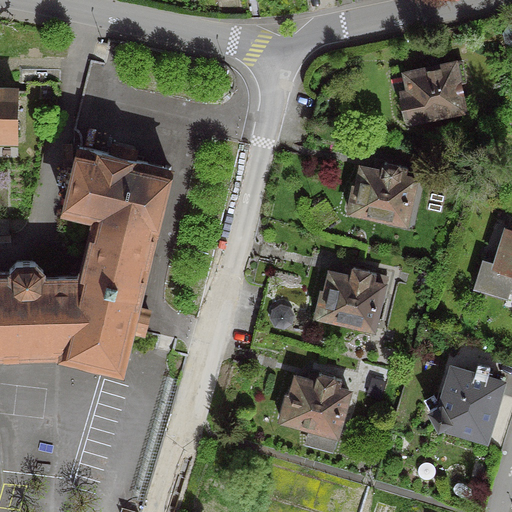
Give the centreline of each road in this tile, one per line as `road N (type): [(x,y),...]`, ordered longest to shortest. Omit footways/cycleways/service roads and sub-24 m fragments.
road 1 (residential): [(274,36),(229,268),(166,511)]
road 2 (tertiary): [(24,0),(237,39),(274,36)]
road 3 (tertiary): [(274,36),(474,0)]
